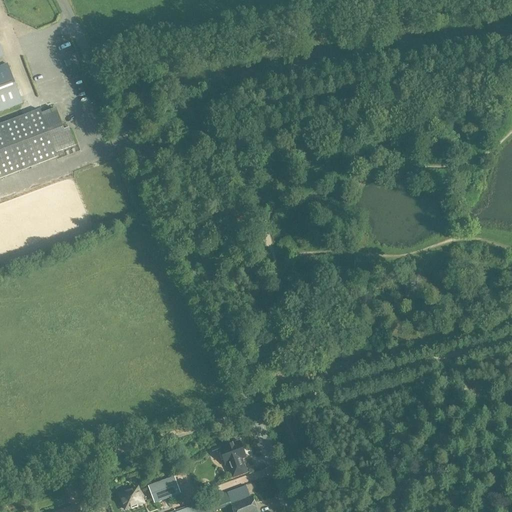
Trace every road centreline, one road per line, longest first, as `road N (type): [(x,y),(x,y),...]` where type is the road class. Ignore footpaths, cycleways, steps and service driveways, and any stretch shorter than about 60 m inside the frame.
road 1 (track): [(0,482),(511,338)]
road 2 (unclassified): [(293,511),(96,69)]
road 3 (unclassified): [(96,69),(484,0)]
